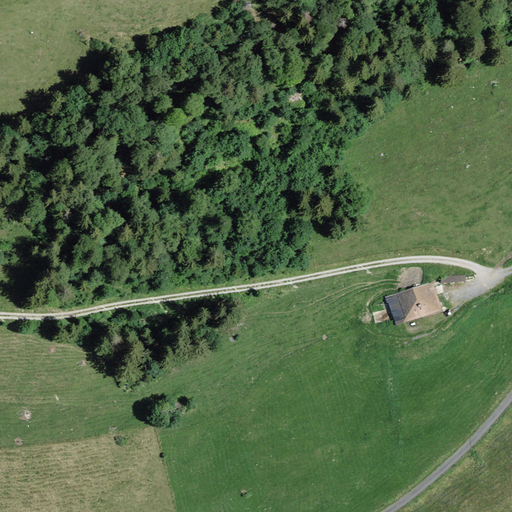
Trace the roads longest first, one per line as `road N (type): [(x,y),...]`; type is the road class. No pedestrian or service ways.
road 1 (track): [(511,269),(419,261),(90,313),(0,316)]
road 2 (track): [(387,511),(430,481),(511,397)]
